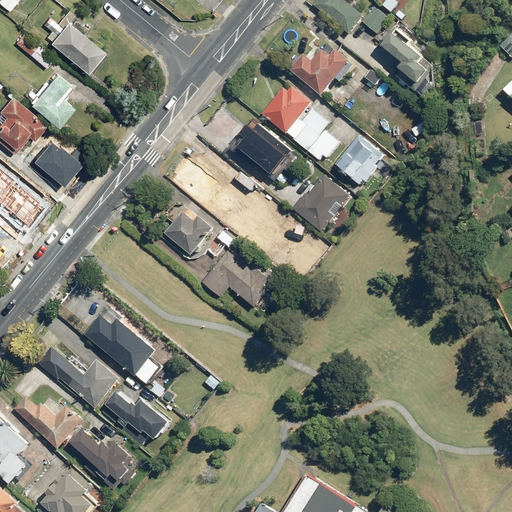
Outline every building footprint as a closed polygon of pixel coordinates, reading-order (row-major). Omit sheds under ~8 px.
[(28,0),(0,0),(0,4),(8,12),(18,2),(22,6),(28,0)] [(345,0),(317,0),(313,5),(351,36),(363,22),(366,18),(359,13),(365,5),(359,0),(351,0),(350,3),(345,0)] [(385,0),(385,1),(385,2),(386,4),(386,5),(387,6),(388,7),(389,8),(390,8),(392,9),(393,9),(394,9),(396,8),(397,8),(398,7),(399,6),(400,5),(400,4),(401,2),(401,1),(400,0),(385,0)] [(366,18),(363,22),(379,35),(391,20),(375,7),(366,18)] [(51,31),(45,37),(88,74),(105,54),(82,35),(86,30),(80,25),(82,22),(68,9),(57,23),(49,16),(42,23),(51,31)] [(428,79),(439,65),(427,55),(425,59),(409,46),(415,39),(400,28),(384,47),(406,64),(402,70),(406,73),(401,80),(426,99),(437,86),(428,79)] [(55,58),(23,32),(14,43),(34,59),(31,64),(43,74),(55,58)] [(511,35),(500,47),(511,59),(511,35)] [(307,53),(292,72),(325,99),(354,65),(337,51),(333,56),(325,49),(315,61),(307,53)] [(73,86),(54,71),(28,104),(56,127),(73,105),(64,98),(73,86)] [(286,89),(264,114),(288,136),(289,134),(301,120),(314,106),(315,105),(295,87),(290,93),(286,89)] [(29,138),(36,144),(40,139),(37,136),(46,125),(10,96),(0,108),(0,112),(0,113),(0,112),(0,142),(14,155),(29,138)] [(301,120),(289,134),(308,151),(309,150),(321,137),(301,120)] [(248,131),(239,122),(225,137),(234,145),(248,131)] [(296,152),(261,123),(236,153),(259,172),(268,162),(280,172),(276,177),(286,185),(299,168),(289,160),(296,152)] [(328,129),(321,137),(309,150),(320,160),(324,156),(328,160),(343,143),(328,129)] [(385,156),(361,136),(337,165),(361,185),(365,181),(369,184),(382,168),(378,164),(385,156)] [(0,176),(0,201),(2,203),(17,184),(3,173),(0,176)] [(352,195),(326,175),(310,195),(306,192),(293,209),(324,233),(331,223),(339,230),(351,214),(342,207),(352,195)] [(225,178),(205,202),(254,243),(255,240),(263,247),(273,235),(264,229),(275,216),(258,202),(262,197),(270,204),(276,197),(252,178),(242,190),(254,199),(245,210),(233,199),(240,191),(225,178)] [(2,203),(15,215),(31,195),(17,184),(2,203)] [(15,215),(29,226),(45,207),(31,195),(15,215)] [(183,212),(165,234),(198,261),(213,243),(209,240),(216,231),(199,217),(195,221),(183,212)] [(224,230),(218,238),(231,249),(238,242),(224,230)] [(317,235),(310,245),(324,257),(331,247),(317,235)] [(255,270),(230,250),(203,284),(222,299),(231,288),(257,308),(259,306),(266,311),(280,294),(273,288),(280,279),(261,263),(255,270)] [(94,295),(85,288),(77,299),(86,306),(94,295)] [(102,316),(86,336),(149,388),(164,369),(151,358),(157,351),(119,320),(114,326),(102,316)] [(181,353),(172,345),(167,351),(171,354),(164,362),(170,366),(181,353)] [(54,348),(41,363),(97,410),(122,379),(99,360),(87,375),(54,348)] [(194,383),(194,384),(195,385),(196,386),(197,387),(198,387),(199,388),(201,388),(202,388),(203,388),(204,387),(206,386),(207,385),(207,384),(208,383),(208,382),(209,381),(208,379),(208,378),(208,377),(207,376),(206,375),(205,374),(204,373),(203,373),(201,373),(200,373),(199,373),(197,374),(196,374),(195,375),(194,376),(194,377),(193,379),(193,380),(193,381),(194,383)] [(147,432),(157,441),(173,424),(139,394),(133,400),(121,390),(107,405),(131,427),(133,424),(145,434),(147,432)] [(27,396),(15,409),(59,449),(85,421),(67,405),(63,410),(49,397),(39,407),(27,396)] [(29,443),(0,417),(0,473),(12,483),(30,463),(19,454),(29,443)] [(86,427),(72,442),(101,468),(97,473),(115,489),(122,482),(127,486),(137,476),(126,466),(133,458),(110,437),(108,439),(100,432),(96,436),(86,427)] [(391,511),(378,503),(373,510),(309,466),(276,511),(391,511)] [(94,487),(73,468),(64,478),(61,475),(44,493),(48,497),(37,509),(40,511),(93,511),(100,505),(88,493),(94,487)] [(24,511),(17,505),(19,503),(0,487),(0,511),(24,511)]
